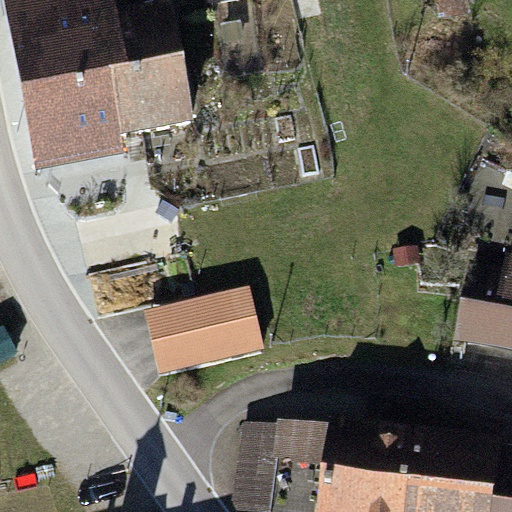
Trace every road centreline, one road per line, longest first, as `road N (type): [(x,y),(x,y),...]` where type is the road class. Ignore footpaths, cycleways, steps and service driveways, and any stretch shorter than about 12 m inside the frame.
road 1 (residential): [(157,458),(221,401),(339,369),(511,400)]
road 2 (unclassified): [(0,198),(6,231),(157,458)]
